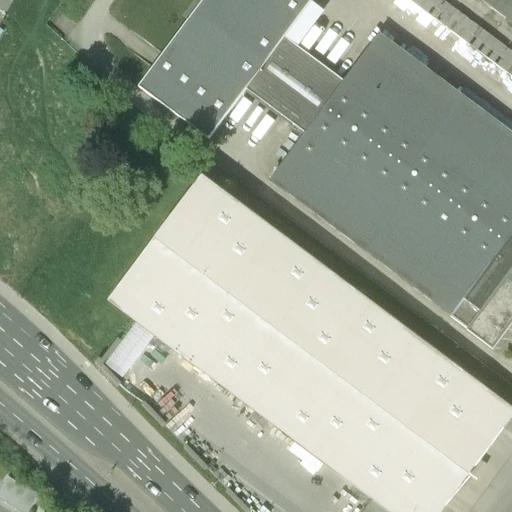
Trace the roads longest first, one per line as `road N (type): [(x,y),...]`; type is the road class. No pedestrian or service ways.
road 1 (primary): [(189,511),(0,343)]
road 2 (primary): [(0,402),(124,511)]
